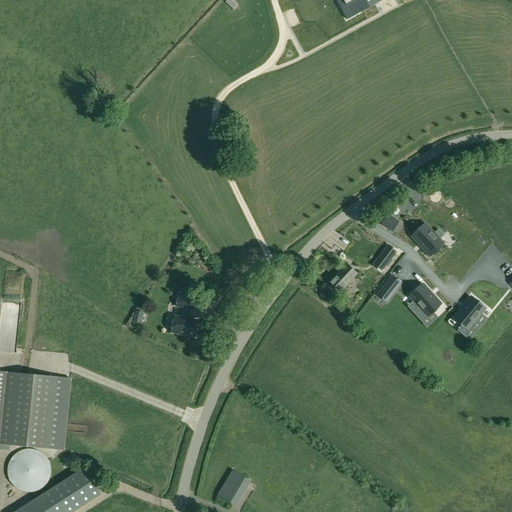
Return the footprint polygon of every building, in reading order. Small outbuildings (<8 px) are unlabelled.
[(357,13),(369,7),(375,5),(373,2),(377,0),(336,0),(340,8),(351,2),(353,5),(352,6),(357,13)] [(387,215),(381,224),(397,234),(402,225),(387,215)] [(430,256),(443,244),(439,239),(444,235),(438,230),(434,234),(425,224),(421,228),(420,229),(412,236),(430,256)] [(378,259),(386,265),(396,251),(388,245),(378,259)] [(346,264),(330,283),(340,292),(357,274),(346,264)] [(386,302),(402,283),(392,275),(376,295),(386,302)] [(431,313),(433,311),(434,310),(441,304),(423,284),(416,290),(415,292),(415,291),(413,293),(409,297),(413,301),(424,312),(427,316),(431,312),(431,313)] [(194,337),(197,321),(188,319),(193,298),(178,295),(176,306),(183,308),(181,317),(174,316),(171,332),(194,337)] [(472,325),(481,313),(485,309),(481,305),(479,304),(478,303),(471,297),(454,317),(463,324),(464,326),(468,329),(471,325),(472,325)] [(136,311),(134,322),(142,324),(145,313),(136,311)] [(9,443),(16,373),(0,371),(0,449),(8,450),(9,443)] [(58,378),(16,373),(9,443),(50,448),(63,449),(70,379),(58,378)] [(70,511),(100,493),(84,468),(16,511),(70,511)] [(251,481),(232,470),(224,484),(217,494),(236,505),(251,481)]
